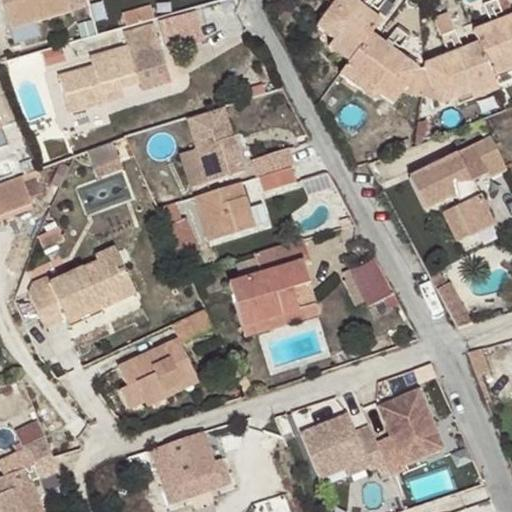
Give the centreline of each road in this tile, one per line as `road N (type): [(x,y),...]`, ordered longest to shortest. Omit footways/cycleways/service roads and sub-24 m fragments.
road 1 (residential): [(92,511),(83,477),(102,452),(435,343)]
road 2 (residential): [(257,0),(323,145),(435,343)]
road 3 (residential): [(435,343),(511,510)]
